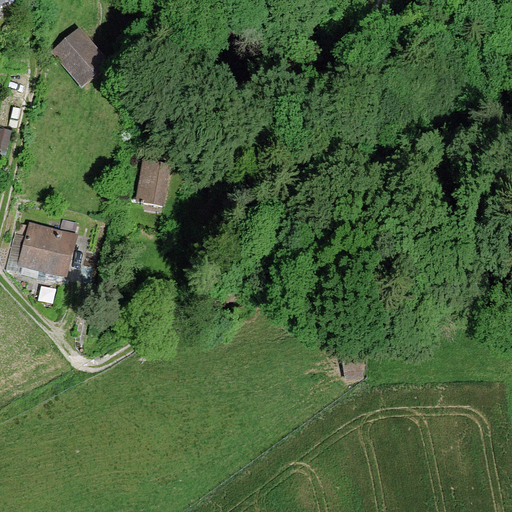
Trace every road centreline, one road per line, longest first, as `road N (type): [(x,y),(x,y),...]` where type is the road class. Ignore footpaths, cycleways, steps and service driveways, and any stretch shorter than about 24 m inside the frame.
road 1 (track): [(299,236),(230,295),(97,366),(78,362),(0,277)]
road 2 (track): [(299,236),(335,92),(380,0)]
road 3 (track): [(0,221),(32,83),(24,0)]
road 4 (track): [(511,308),(398,276),(299,236)]
